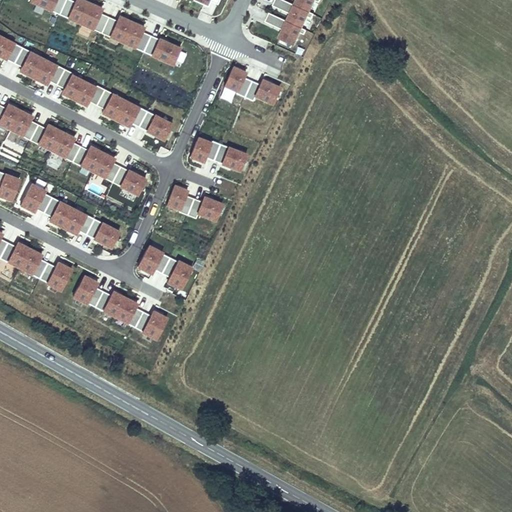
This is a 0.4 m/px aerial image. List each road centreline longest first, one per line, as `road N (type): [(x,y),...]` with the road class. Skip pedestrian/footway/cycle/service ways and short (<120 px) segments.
road 1 (primary): [(0,330),(325,511)]
road 2 (residential): [(0,79),(171,169)]
road 3 (residential): [(171,169),(228,40)]
road 4 (residential): [(0,214),(121,276)]
